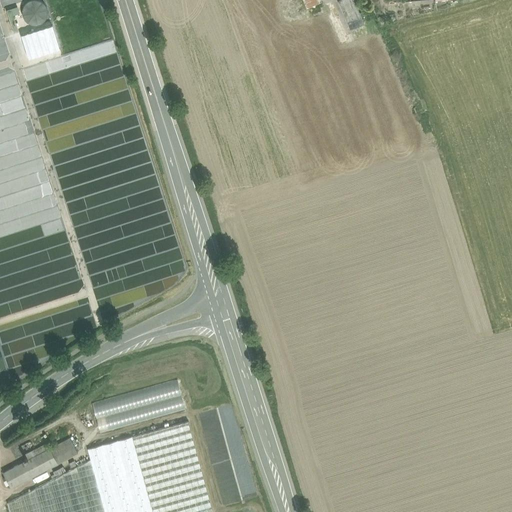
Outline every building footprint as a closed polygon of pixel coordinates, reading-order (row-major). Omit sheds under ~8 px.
[(24,57),(57,49),(45,0),(29,0),(17,3),(18,6),(12,7),(24,57)] [(328,61),(302,0),(296,0),(260,15),(329,180),(371,162),(397,154),(362,72),(352,76),(337,82),(328,61)] [(353,0),(342,0),(338,2),(349,29),(351,28),(363,23),(353,0)] [(403,94),(372,19),(363,23),(351,28),(382,103),(403,94)] [(343,54),(328,61),(337,82),(352,76),(343,54)] [(403,94),(382,103),(403,151),(424,145),(403,94)] [(177,380),(92,404),(100,433),(185,409),(177,380)] [(188,421),(132,436),(152,511),(202,511),(212,509),(188,421)] [(152,511),(132,436),(87,449),(90,459),(104,511),(152,511)] [(70,437),(50,448),(58,463),(78,452),(70,437)] [(50,448),(38,454),(46,469),(58,463),(50,448)] [(38,454),(28,459),(27,457),(24,459),(25,461),(3,472),(11,488),(46,469),(38,454)] [(104,511),(90,459),(7,503),(9,511),(104,511)]
